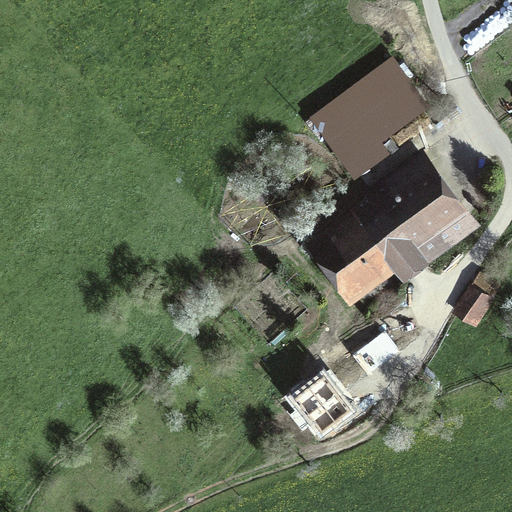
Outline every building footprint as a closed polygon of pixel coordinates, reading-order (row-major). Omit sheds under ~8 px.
[(314,113),(350,162),(422,108),(387,60),(314,113)] [(473,225),(419,152),(370,189),(381,204),(323,245),(351,284),(390,256),(405,276),(473,225)] [(456,311),(476,323),(500,284),(480,272),(456,311)] [(361,366),(374,381),(395,365),(389,357),(398,350),(392,343),(361,366)] [(323,374),(296,394),(321,427),(348,407),(323,374)]
